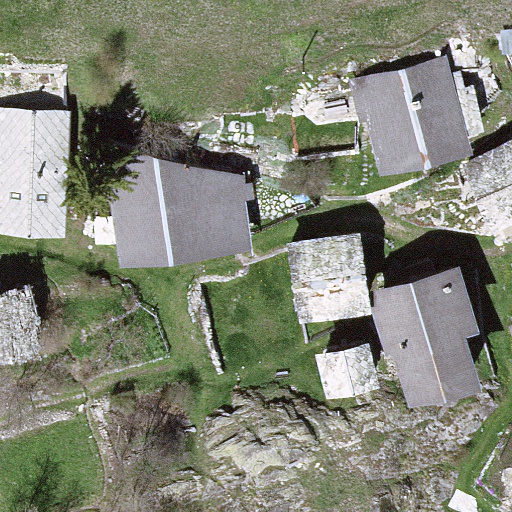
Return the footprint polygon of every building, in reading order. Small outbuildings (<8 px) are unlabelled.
[(426,65),(338,83),(355,166),(443,148),(426,65)] [(57,110),(0,104),(0,226),(45,231),(57,110)] [(511,151),(504,131),(441,156),(466,220),(511,202),(511,151)] [(137,149),(96,185),(99,261),(234,247),(229,180),(137,149)] [(354,237),(289,246),(300,326),(365,317),(354,237)] [(511,255),(490,263),(506,307),(511,304),(511,255)] [(444,273),(374,290),(404,411),(474,394),(444,273)] [(5,280),(0,280),(0,346),(14,344),(5,280)] [(511,320),(491,327),(509,384),(511,382),(511,320)] [(341,335),(290,343),(297,392),(348,385),(341,335)]
